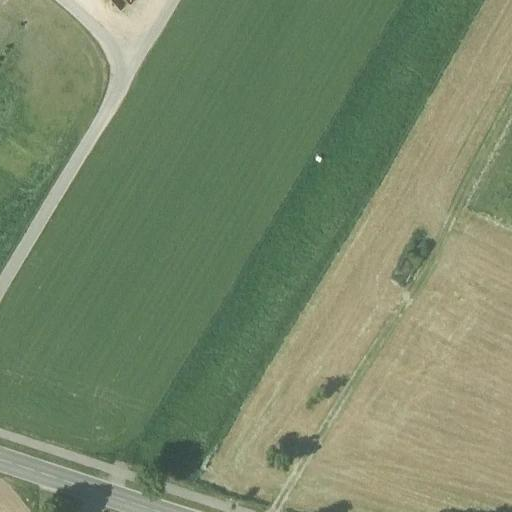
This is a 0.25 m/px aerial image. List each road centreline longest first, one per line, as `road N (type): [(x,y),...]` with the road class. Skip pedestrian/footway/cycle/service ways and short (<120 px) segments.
road 1 (track): [(0,288),(131,60)]
road 2 (tertiary): [(159,511),(0,459)]
